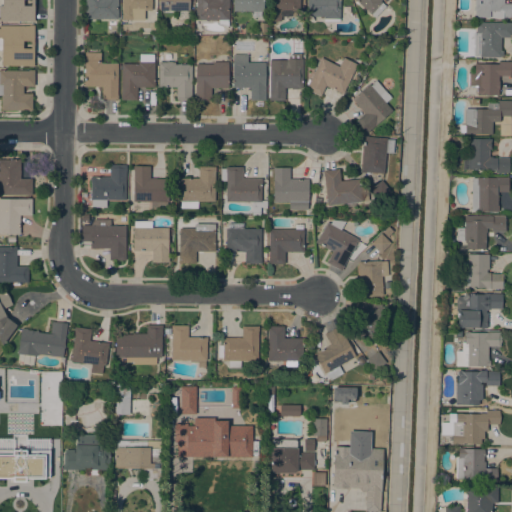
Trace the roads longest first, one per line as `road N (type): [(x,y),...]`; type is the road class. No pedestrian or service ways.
road 1 (residential): [(0,130),(326,133)]
road 2 (tertiary): [(76,287),(62,254),(64,0)]
road 3 (residential): [(326,297),(90,297),(76,287)]
